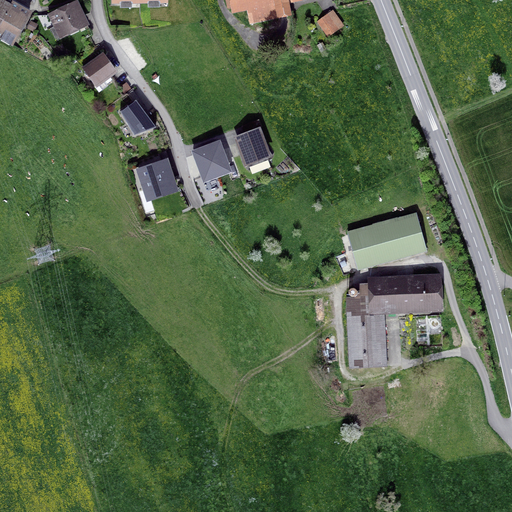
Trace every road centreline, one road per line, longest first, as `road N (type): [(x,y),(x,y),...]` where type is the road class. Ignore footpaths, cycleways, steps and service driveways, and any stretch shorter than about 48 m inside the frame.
road 1 (secondary): [(379,0),(487,279)]
road 2 (track): [(511,433),(496,420),(443,263),(424,258),(335,285)]
road 3 (track): [(338,323),(244,379),(221,462),(233,511)]
road 4 (residential): [(99,0),(100,16),(175,136),(197,205)]
road 5 (track): [(288,356),(310,366),(345,405),(368,405),(378,511)]
road 6 (track): [(197,205),(269,287),(299,293),(335,285)]
road 7 (track): [(335,285),(341,363),(355,380),(403,370)]
